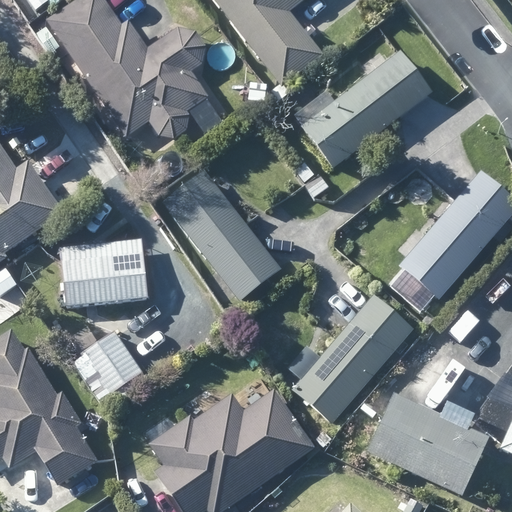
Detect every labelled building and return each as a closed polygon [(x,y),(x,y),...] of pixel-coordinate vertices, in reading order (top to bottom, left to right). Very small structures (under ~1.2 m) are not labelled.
[(49,3),(46,0),(25,0),(36,13),(49,3)] [(125,24),(108,0),(83,0),(51,22),(52,24),(130,136),(152,121),(163,136),(177,138),(184,134),(190,129),(193,115),(190,109),(211,95),(194,70),(205,62),(208,45),(198,31),(190,30),(181,28),(177,30),(158,44),(151,48),(132,19),(125,24)] [(217,0),(283,83),(272,91),(279,101),(291,92),(286,86),(327,53),(314,36),(293,11),(307,0),(217,0)] [(400,118),(428,95),(435,89),(404,50),(398,54),(305,126),(336,167),(349,157),(387,127),(400,118)] [(68,211),(41,173),(30,158),(21,166),(1,139),(0,139),(0,262),(10,255),(9,253),(68,211)] [(296,171),(306,184),(318,175),(307,162),(296,171)] [(233,203),(225,193),(207,170),(166,201),(219,271),(237,294),(243,301),(284,269),(279,263),(257,235),(233,203)] [(408,258),(403,265),(442,299),(511,217),(511,192),(485,170),(480,175),(456,203),(421,243),(408,258)] [(227,189),(233,186),(234,180),(231,175),(225,173),(220,176),(219,182),(222,187),(227,189)] [(307,186),(315,197),(330,186),(322,175),(307,186)] [(69,306),(152,297),(145,238),(108,242),(93,244),(63,247),(69,306)] [(5,268),(0,271),(0,300),(18,287),(5,268)] [(405,340),(417,326),(378,293),(376,296),(348,327),(323,357),(314,349),(310,345),(307,348),(290,367),(303,379),(295,389),(334,422),(386,362),(405,340)] [(81,425),(87,421),(67,391),(62,393),(32,346),(29,348),(16,327),(0,337),(0,460),(8,455),(12,462),(15,467),(41,450),(62,484),(88,469),(102,459),(84,430),(81,425)] [(145,371),(118,332),(84,355),(111,395),(145,371)] [(224,511),(236,504),(318,446),(277,388),(275,389),(248,409),(237,393),(236,392),(197,419),(194,414),(188,418),(152,443),(166,463),(157,470),(186,511),(205,511),(210,509),(211,511),(224,511)] [(468,425),(401,394),(397,392),(370,451),(464,494),(492,435),(468,425)] [(511,427),(503,447),(511,451),(511,427)] [(363,511),(353,502),(348,507),(344,511),(363,511)]
